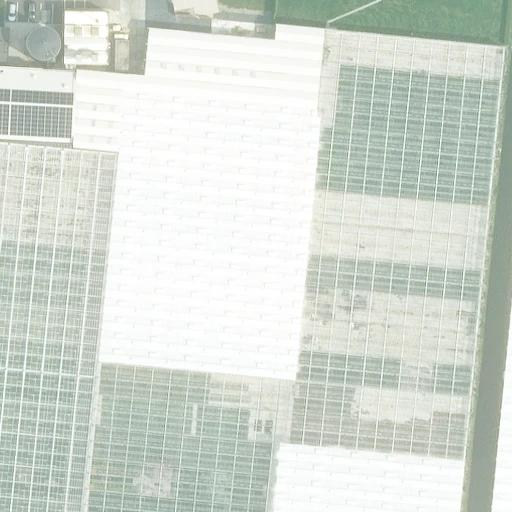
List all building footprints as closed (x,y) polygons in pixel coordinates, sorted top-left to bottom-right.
[(228,5),(215,6),(215,19),(228,18),(228,5)] [(109,14),(64,13),(64,66),(108,66),(108,63),(109,15),(109,14)] [(0,511),(458,511),(504,50),(324,32),(275,26),(274,42),(149,30),(144,78),(76,71),(76,73),(74,152),(0,144),(0,511)] [(0,69),(8,70),(10,29),(0,28),(0,69)] [(129,42),(115,42),(115,72),(129,73),(129,42)] [(0,144),(74,152),(76,73),(8,70),(0,69),(0,144)] [(511,511),(511,278),(489,511),(511,511)]
